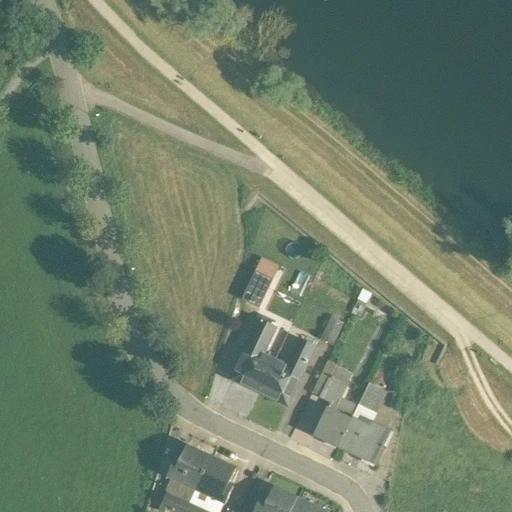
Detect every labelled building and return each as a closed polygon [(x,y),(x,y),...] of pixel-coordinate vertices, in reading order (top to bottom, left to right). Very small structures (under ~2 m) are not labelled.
[(289,289),(268,278),(253,308),(259,311),(265,311),(265,312),(265,311),(267,312),(267,313),(264,314),(274,319),(289,289)] [(278,325),(262,318),(234,377),(247,384),(245,388),(259,394),(274,362),(264,356),(278,325)] [(343,326),(330,320),(319,342),(332,348),(343,326)] [(274,362),(259,394),(273,401),(275,397),(288,403),(315,348),(298,340),(285,367),(274,362)] [(342,401),(352,376),(327,363),(311,397),(328,405),(313,437),(338,450),(357,408),(342,401)] [(382,392),(389,377),(377,372),(369,386),(368,386),(338,450),(376,467),(392,433),(373,424),(387,394),(382,392)] [(396,377),(389,411),(403,414),(410,380),(396,377)] [(166,495),(157,511),(186,511),(212,461),(187,449),(180,463),(175,461),(166,480),(170,482),(164,494),(166,495)] [(229,485),(235,472),(212,461),(186,511),(221,511),(233,487),(229,485)] [(292,511),(298,500),(273,488),(270,497),(264,494),(255,511),(292,511)] [(322,511),(298,500),(292,511),(322,511)]
